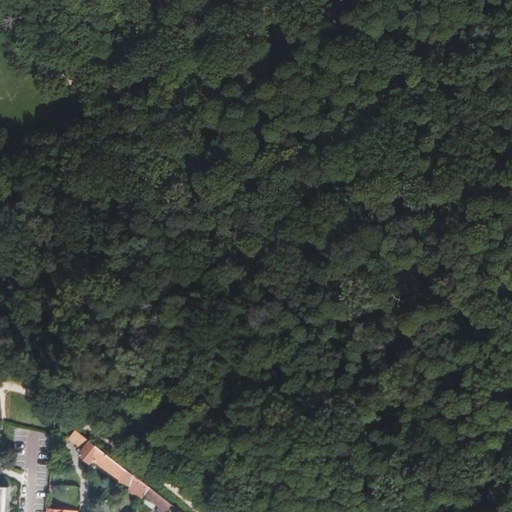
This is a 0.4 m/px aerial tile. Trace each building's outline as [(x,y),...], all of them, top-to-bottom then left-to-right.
[(57,415),(56,426),(88,450),(84,455),(95,463),(95,455),(96,445),(57,415)] [(95,455),(95,463),(99,458),(123,476),(128,470),(96,445),(95,455)] [(128,470),(123,476),(121,478),(129,484),(135,475),(128,470)] [(134,495),(142,500),(145,497),(151,488),(135,475),(129,484),(125,488),(134,495)] [(151,488),(145,497),(164,511),(168,511),(174,505),(151,488)] [(125,506),(133,511),(142,500),(134,495),(125,506)]
